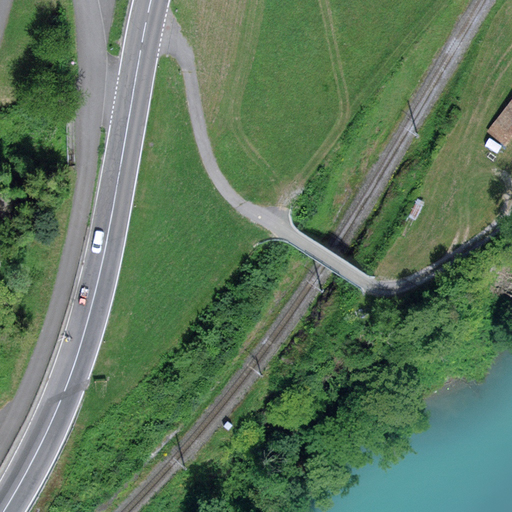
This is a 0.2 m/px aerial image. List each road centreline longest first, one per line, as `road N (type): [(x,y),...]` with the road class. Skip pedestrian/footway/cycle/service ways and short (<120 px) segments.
road 1 (primary): [(3,511),(63,393),(89,313),(151,0)]
road 2 (track): [(144,30),(172,37),(186,58),(211,166),(229,192),(380,290),(400,291),(511,220)]
road 3 (residential): [(86,0),(92,126),(78,224),(40,361),(0,446)]
